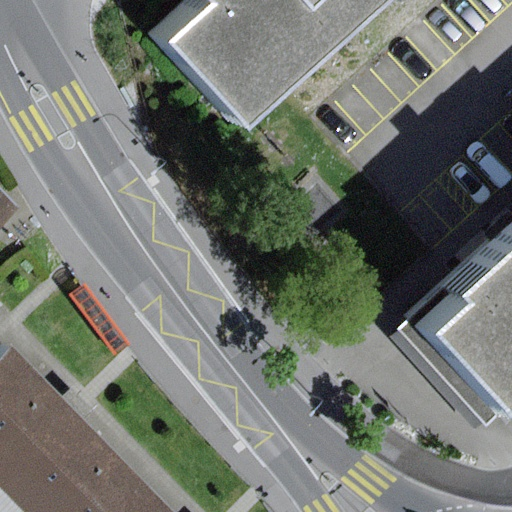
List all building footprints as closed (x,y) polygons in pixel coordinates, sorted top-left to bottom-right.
[(190,0),(149,37),(229,123),(363,0),(190,0)] [(511,390),(511,210),(427,285),(443,303),(417,326),(490,409),(511,390)] [(86,288),(71,299),(113,356),(128,346),(86,288)] [(0,494),(16,511),(112,511),(138,488),(70,415),(2,342),(0,343),(0,494)] [(160,511),(138,488),(112,511),(160,511)]
